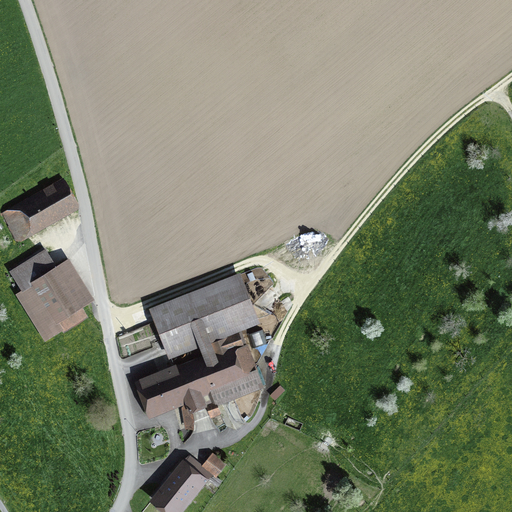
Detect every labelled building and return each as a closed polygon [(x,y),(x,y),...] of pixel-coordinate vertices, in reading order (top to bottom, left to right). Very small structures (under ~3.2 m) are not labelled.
[(32,196),(19,204),(20,205),(3,214),(5,219),(8,217),(20,239),(33,231),(31,227),(68,206),(71,211),(78,208),(75,202),(63,178),(55,183),(58,189),(35,202),(32,196)] [(19,294),(47,338),(85,314),(80,305),(90,298),(68,262),(19,294)] [(153,312),(169,353),(255,319),(238,278),(153,312)] [(252,346),(267,341),(262,327),(247,333),(252,346)] [(261,386),(245,345),(168,376),(166,369),(140,380),(151,409),(186,395),(189,403),(184,406),(187,428),(194,428),(194,420),(191,407),(202,403),(207,415),(218,410),(216,404),(261,386)] [(280,385),(270,395),(275,399),(285,390),(280,385)] [(180,511),(204,483),(213,490),(221,481),(216,477),(226,464),(212,453),(202,466),(192,457),(157,500),(172,511),(180,511)]
